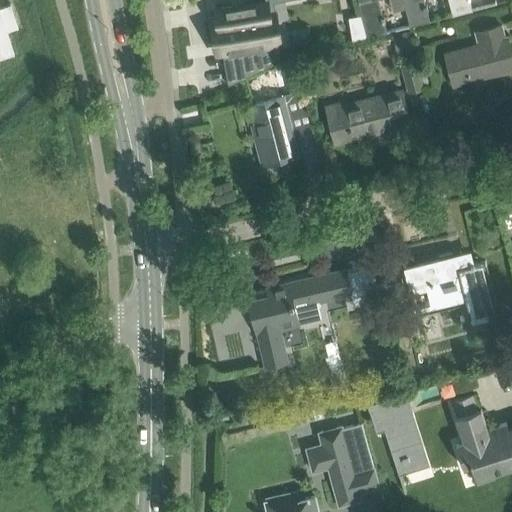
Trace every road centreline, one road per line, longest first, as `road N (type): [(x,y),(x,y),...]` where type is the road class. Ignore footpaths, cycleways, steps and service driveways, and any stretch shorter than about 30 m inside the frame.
road 1 (residential): [(146,250),(511,164)]
road 2 (secondary): [(149,511),(150,315)]
road 3 (unclassified): [(0,409),(95,328),(150,315)]
road 4 (unclassified): [(138,110),(165,87),(153,0)]
